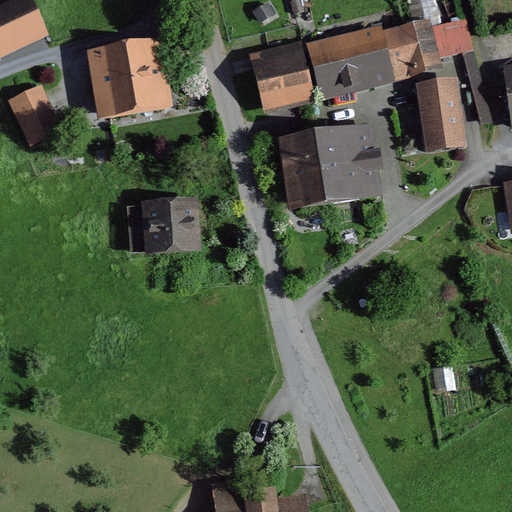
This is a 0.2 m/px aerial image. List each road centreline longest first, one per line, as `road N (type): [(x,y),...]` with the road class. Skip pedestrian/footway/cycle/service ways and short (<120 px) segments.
road 1 (unclassified): [(200,0),(291,322),(331,435),(381,511)]
road 2 (track): [(174,0),(134,37),(0,75)]
